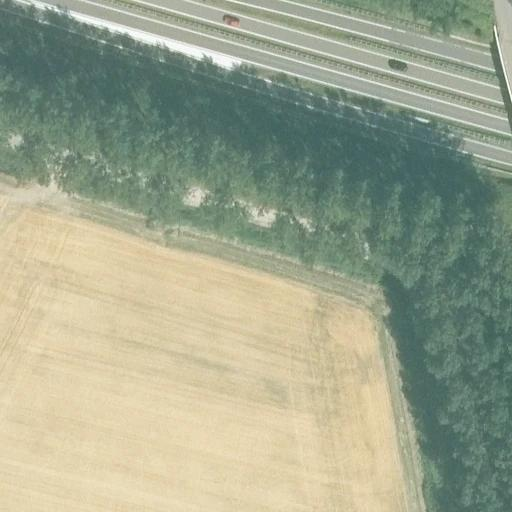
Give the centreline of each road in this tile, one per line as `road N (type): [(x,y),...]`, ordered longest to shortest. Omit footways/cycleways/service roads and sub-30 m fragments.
road 1 (unclassified): [(493,511),(427,292),(399,259),(0,139)]
road 2 (trunk): [(7,0),(511,159)]
road 3 (trunk): [(43,0),(511,127)]
road 4 (trunk): [(511,97),(176,0)]
road 5 (trunk): [(511,68),(243,0)]
